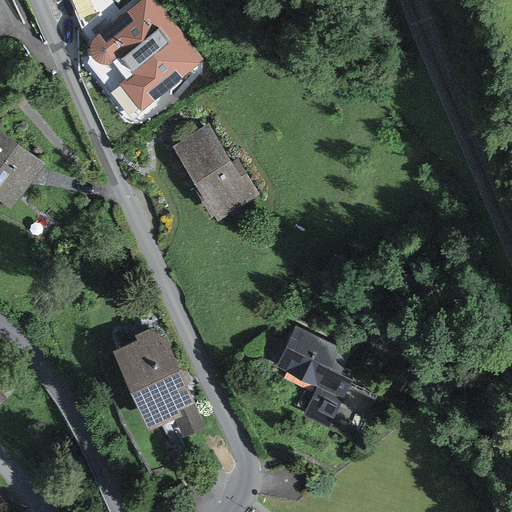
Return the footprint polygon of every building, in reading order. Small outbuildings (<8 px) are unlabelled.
[(118,0),(108,0),(89,9),(97,27),(125,13),(118,0)] [(203,65),(148,0),(146,0),(99,39),(93,48),(96,60),(110,65),(122,61),(135,76),(124,85),(146,112),(203,65)] [(258,193),(209,118),(168,145),(217,220),(258,193)] [(54,165),(0,126),(0,199),(19,213),(54,165)] [(379,356),(295,318),(275,364),(317,383),(305,412),(346,430),(379,356)] [(200,409),(163,324),(118,345),(155,429),(200,409)] [(0,400),(13,389),(0,374),(0,400)]
